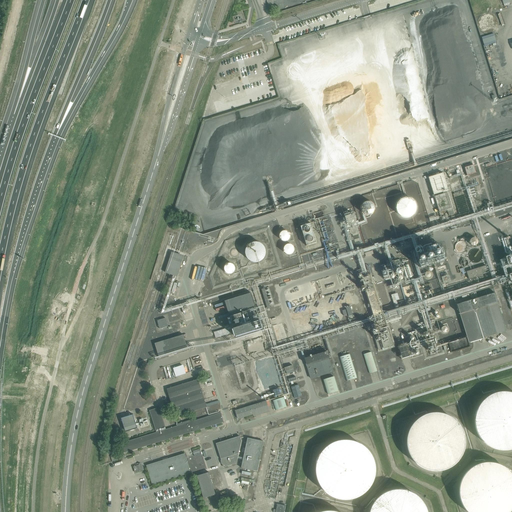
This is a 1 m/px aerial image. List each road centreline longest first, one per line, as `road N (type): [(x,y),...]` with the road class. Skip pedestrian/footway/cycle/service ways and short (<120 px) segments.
road 1 (secondary): [(65,494),(82,393),(158,156)]
road 2 (motorway): [(0,261),(29,147),(85,0)]
road 3 (motorway): [(0,334),(20,235),(57,128)]
road 4 (motorway): [(68,0),(0,195)]
road 5 (motorway): [(57,128),(129,0)]
road 6 (motorway): [(57,128),(109,0)]
road 7 (unclassified): [(358,0),(231,38)]
road 8 (secondary): [(189,33),(158,156)]
road 9 (motorway): [(57,0),(16,115)]
road 10 (secondary): [(158,156),(198,41)]
